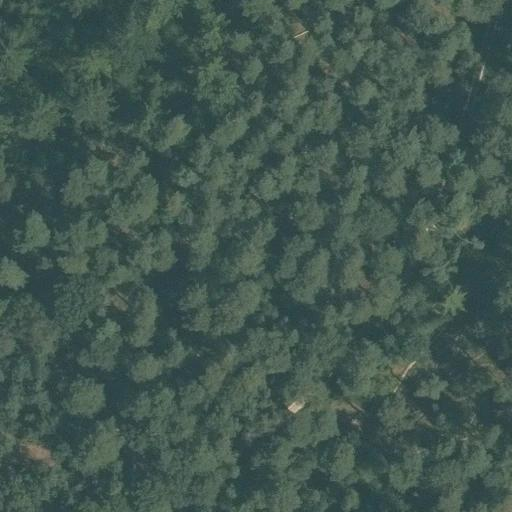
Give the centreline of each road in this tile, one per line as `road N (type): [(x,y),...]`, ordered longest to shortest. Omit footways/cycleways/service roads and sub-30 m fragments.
road 1 (track): [(158,506),(301,417),(390,332),(444,224),(511,14)]
road 2 (track): [(64,336),(158,506)]
road 3 (track): [(0,225),(64,336)]
